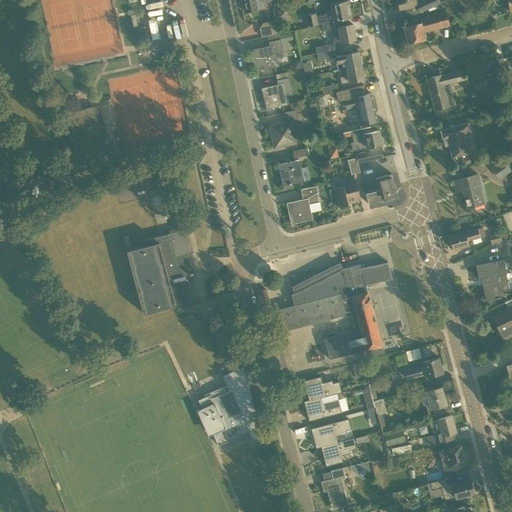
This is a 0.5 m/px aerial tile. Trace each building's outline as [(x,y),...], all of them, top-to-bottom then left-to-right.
[(242,0),(246,12),(257,9),(255,0),(242,0)] [(348,9),(348,7),(349,6),(347,0),(330,3),(333,19),(331,18),(328,15),(327,13),(316,16),(316,13),(306,16),(308,26),(321,23),(322,24),(345,19),(351,17),(349,9),(348,9)] [(423,0),(416,3),(415,0),(397,0),(399,10),(417,6),(419,12),(425,10),(437,4),(441,3),(439,0),(423,0)] [(424,32),(450,25),(446,11),(413,21),(414,24),(404,27),(404,29),(405,29),(406,32),(405,33),(406,35),(404,37),(405,41),(408,42),(408,43),(418,41),(420,41),(422,41),(423,39),(426,39),(424,32)] [(347,25),(345,19),(322,24),(323,31),(338,28),(339,34),(341,42),(356,39),(353,24),(347,25)] [(279,34),(277,25),(260,28),(262,37),(268,36),(280,34),(280,33),(279,34)] [(258,73),(259,73),(258,71),(279,66),(276,53),(283,52),(280,34),(268,36),(270,46),(253,49),(258,73)] [(326,51),(340,48),(339,42),(325,45),(326,51)] [(342,55),(340,48),(326,51),(326,52),(327,59),(336,57),(337,63),(336,63),(338,70),(347,68),(361,65),(358,52),(344,55),(342,55)] [(296,60),(293,64),(294,69),(301,67),(300,59),(296,60)] [(350,82),(364,79),(361,65),(347,68),(348,75),(340,77),(341,84),(350,82)] [(277,80),(289,78),(288,72),(276,74),(277,80)] [(457,81),(454,72),(442,75),(442,74),(426,78),(435,110),(450,106),(444,85),(457,81)] [(489,83),(496,81),(494,73),(487,75),(489,83)] [(266,111),(267,111),(266,109),(288,104),(283,83),(261,88),(266,111)] [(324,94),(339,91),(337,84),(322,87),(324,94)] [(366,94),(364,85),(339,91),(324,94),(324,95),(326,94),(329,106),(334,104),(334,102),(344,100),(346,109),(357,107),(360,124),(377,121),(376,113),(377,110),(374,96),(371,94),(371,93),(366,94)] [(316,99),(309,100),(310,108),(318,107),(316,99)] [(102,135),(101,131),(105,130),(103,124),(99,125),(94,106),(65,114),(70,130),(73,143),(74,143),(80,142),(80,141),(102,135)] [(275,149),(275,147),(296,143),(293,130),(300,128),(296,110),(284,113),(286,122),(270,126),(275,149)] [(469,153),(464,133),(471,131),(469,122),(440,130),(442,139),(447,137),(452,158),(469,153)] [(334,126),(324,128),(326,135),(336,133),(334,126)] [(370,127),(352,131),(353,136),(354,142),(358,142),(360,149),(382,144),(379,130),(371,132),(370,127)] [(76,153),(83,151),(86,161),(113,154),(107,133),(102,135),(80,141),(80,142),(74,143),(76,153)] [(337,147),(328,149),(330,158),(339,157),(337,147)] [(294,158),(309,155),(307,148),(293,151),(294,158)] [(358,162),(382,157),(381,149),(356,155),(358,162)] [(472,155),(462,158),(464,164),(473,162),(472,155)] [(360,172),(358,162),(356,157),(348,160),(352,174),(360,172)] [(301,168),(300,160),(278,164),(283,188),(284,188),(283,186),(304,181),(310,180),(307,167),(301,168)] [(508,165),(504,160),(492,168),(499,179),(511,171),(511,170),(511,169),(508,165)] [(361,175),(369,204),(382,201),(392,199),(397,197),(398,197),(394,182),(392,182),(391,177),(392,177),(392,174),(377,177),(375,171),(361,175)] [(485,203),(481,189),(482,189),(478,174),(453,181),(456,192),(465,190),(466,195),(465,196),(468,207),(485,203)] [(339,207),(349,205),(348,203),(361,199),(355,179),(342,182),(343,186),(334,189),(339,207)] [(291,224),(310,220),(313,219),(309,204),(320,201),(316,186),(301,189),(303,199),(286,203),(291,224)] [(453,249),(469,245),(468,241),(485,236),(483,227),(449,236),(452,245),(453,248),(452,248),(453,249)] [(193,252),(192,247),(187,229),(144,240),(146,246),(127,251),(144,314),(176,305),(191,300),(187,285),(186,281),(194,279),(192,272),(193,272),(192,268),(191,268),(187,254),(193,252)] [(507,230),(500,232),(500,233),(502,239),(509,237),(507,230)] [(502,239),(500,233),(489,236),(491,244),(502,241),(502,239)] [(391,279),(392,279),(387,260),(380,262),(380,264),(362,269),(360,265),(340,270),(338,266),(292,286),(295,290),(292,294),(295,305),(276,310),(276,311),(279,310),(285,331),(285,330),(285,329),(345,314),(345,315),(345,312),(350,311),(355,331),(329,337),(330,343),(326,344),(329,359),(360,351),(362,357),(383,352),(371,303),(372,303),(373,299),(371,297),(369,297),(366,283),(390,277),(391,279)] [(507,274),(504,260),(476,265),(476,266),(478,265),(480,278),(478,278),(479,279),(483,278),(484,284),(483,285),(486,300),(501,297),(501,295),(506,294),(506,295),(510,294),(506,274),(507,274)] [(501,333),(511,327),(511,307),(508,310),(509,312),(494,319),(501,333)] [(426,377),(443,372),(439,357),(422,361),(422,362),(410,366),(411,368),(405,369),(407,379),(425,374),(426,377)] [(213,433),(218,446),(249,432),(253,441),(262,436),(244,367),(225,375),(226,377),(224,378),(227,386),(229,386),(231,389),(212,398),(210,394),(198,400),(203,410),(200,411),(210,434),(213,433)] [(322,376),(304,381),(308,393),(311,393),(312,399),(322,397),(344,390),(345,390),(345,389),(343,380),(334,383),(333,380),(324,383),(322,376)] [(372,378),(368,379),(370,389),(375,388),(376,387),(374,377),(372,378)] [(395,387),(397,394),(409,391),(407,383),(395,387)] [(444,397),(442,387),(420,393),(423,405),(426,405),(429,416),(451,410),(450,410),(447,396),(444,397)] [(11,406),(16,404),(11,393),(7,395),(11,406)] [(372,396),(364,398),(366,404),(374,402),(373,400),(372,396)] [(334,403),(333,401),(324,403),(322,397),(312,399),(305,401),(308,414),(311,413),(313,420),(343,412),(340,402),(334,403)] [(373,400),(377,415),(379,415),(383,414),(381,408),(385,407),(383,398),(378,399),(373,400)] [(375,407),(367,409),(369,416),(377,414),(375,407)] [(454,426),(452,415),(431,421),(434,434),(437,433),(439,442),(454,438),(452,432),(456,431),(455,426),(456,426),(455,425),(454,426)] [(338,443),(338,442),(335,436),(345,433),(345,431),(351,429),(348,419),(311,429),(316,448),(323,446),(338,443)] [(402,431),(385,436),(387,445),(405,440),(402,431)] [(350,450),(356,448),(353,438),(338,442),(338,443),(323,446),(325,453),(322,453),(325,466),(343,461),(341,455),(351,452),(350,450)] [(409,444),(392,448),(393,455),(411,451),(409,444)] [(462,453),(460,445),(439,450),(447,478),(457,476),(455,469),(457,469),(456,464),(464,462),(464,460),(465,459),(464,455),(463,455),(462,453)] [(367,461),(357,464),(360,474),(361,475),(364,475),(369,470),(367,461)] [(346,477),(344,472),(343,467),(330,470),(332,478),(321,481),(324,492),(327,491),(331,502),(330,502),(331,504),(332,508),(348,504),(341,479),(346,477)] [(447,485),(446,479),(430,483),(432,490),(442,487),(445,501),(473,493),(469,479),(447,485)] [(395,505),(397,510),(397,511),(399,511),(404,511),(402,502),(400,503),(397,492),(392,493),(395,505)]
